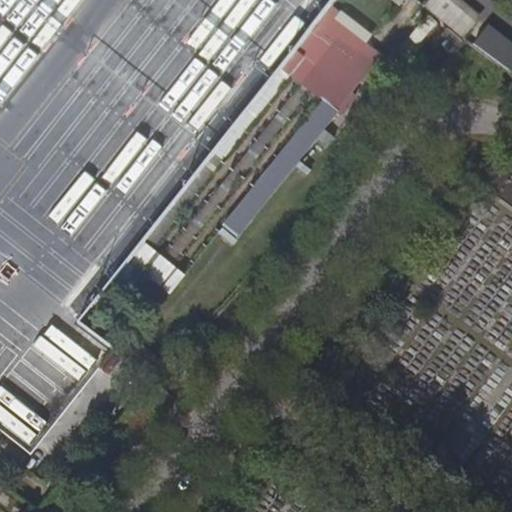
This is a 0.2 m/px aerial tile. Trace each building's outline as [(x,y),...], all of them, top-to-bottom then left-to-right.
[(441,0),(437,0),(429,10),(466,40),(476,28),(441,0)] [(458,0),(441,0),(476,28),(482,20),(458,0)] [(334,6),(284,67),(292,74),(324,99),(339,111),(342,113),(355,96),(351,92),(381,54),(337,19),(342,12),(334,6)] [(476,46),(491,56),(499,46),(484,35),(476,46)] [(292,74),(284,67),(251,108),(144,244),(153,251),(292,74)] [(325,130),(339,111),(324,99),(223,226),(239,237),(317,139),(327,148),(335,138),(325,130)] [(511,208),(511,162),(502,156),(480,185),(511,208)] [(153,251),(144,244),(115,280),(128,290),(143,271),(172,294),(186,276),(153,251)] [(176,401),(157,382),(143,397),(118,425),(137,443),(176,401)] [(30,511),(33,508),(0,481),(0,510),(2,511),(30,511)] [(90,511),(95,506),(86,499),(76,511),(90,511)]
